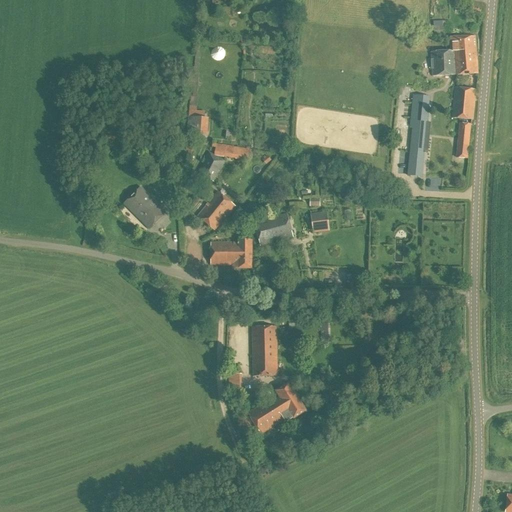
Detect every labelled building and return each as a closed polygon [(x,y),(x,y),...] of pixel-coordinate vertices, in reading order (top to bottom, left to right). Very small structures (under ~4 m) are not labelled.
[(443,26),(443,21),(435,22),(435,27),(433,27),(433,35),(444,34),(443,26)] [(451,51),(432,52),(433,76),(478,73),(475,36),(450,37),(451,51)] [(473,120),(476,89),(455,87),(452,118),(473,120)] [(421,176),(429,96),(413,94),(405,175),(421,176)] [(208,136),(209,119),(187,117),(186,135),(208,136)] [(467,158),(470,124),(460,123),(456,157),(467,158)] [(248,159),(249,150),(216,144),(215,154),(248,159)] [(214,181),(225,161),(209,152),(198,172),(214,181)] [(268,155),(262,160),(266,165),(271,161),(268,155)] [(149,229),(166,213),(141,187),(124,204),(149,229)] [(227,215),(235,206),(218,192),(198,216),(215,230),(227,215)] [(326,211),(310,213),(313,232),(329,230),(326,211)] [(260,246),(293,237),(287,214),(254,222),(260,246)] [(251,268),(251,240),(238,240),(238,243),(211,243),(210,265),(232,265),(232,268),(238,268),(251,268)] [(253,376),(277,376),(276,327),(252,327),(253,376)] [(229,392),(242,392),(242,374),(228,374),(229,392)] [(293,419),(306,411),(288,383),(275,391),(278,395),(248,413),(261,434),(284,420),(286,422),(292,418),(293,419)]
